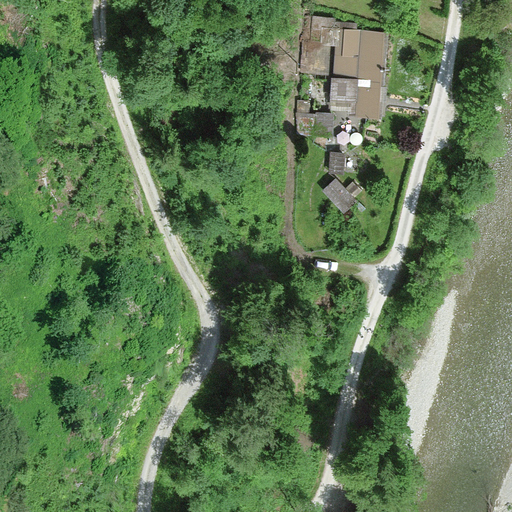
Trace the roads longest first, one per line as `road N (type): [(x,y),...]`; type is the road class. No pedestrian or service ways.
road 1 (unclassified): [(320,500),(400,244),(456,0)]
road 2 (track): [(4,511),(3,0)]
